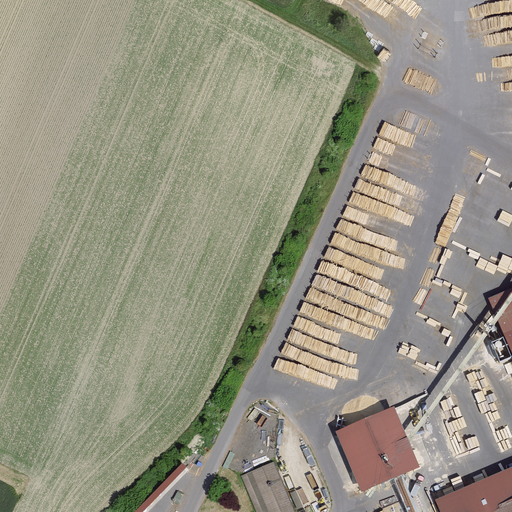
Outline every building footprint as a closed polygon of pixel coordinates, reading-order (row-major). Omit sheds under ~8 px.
[(511,289),(490,299),(511,351),(511,289)] [(395,411),(336,434),(361,496),(420,473),(395,411)] [(298,511),(278,460),(241,475),(256,511),(298,511)] [(157,511),(159,511),(151,504),(188,467),(182,462),(132,511),(157,511)] [(511,511),(511,472),(433,506),(435,511),(511,511)]
